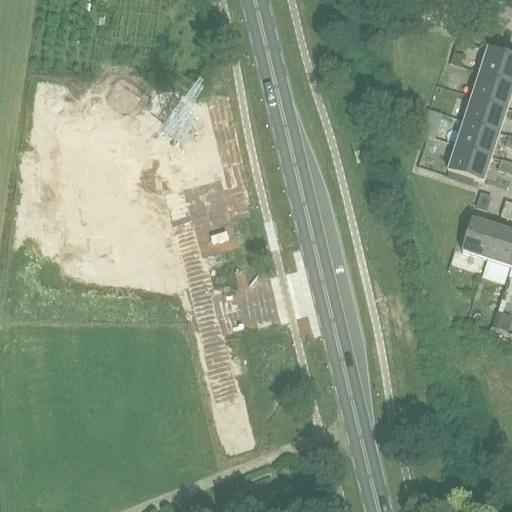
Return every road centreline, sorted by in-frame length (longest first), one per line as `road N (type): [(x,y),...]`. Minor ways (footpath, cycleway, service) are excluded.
road 1 (primary): [(378,511),(254,0)]
road 2 (track): [(140,511),(307,444)]
